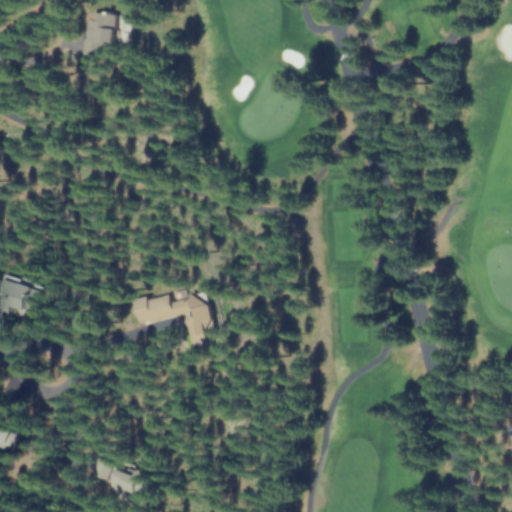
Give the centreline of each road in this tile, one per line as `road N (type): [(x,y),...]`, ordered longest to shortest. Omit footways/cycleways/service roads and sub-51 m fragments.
road 1 (residential): [(328,0),(422,332),(462,511)]
road 2 (residential): [(0,355),(30,389),(51,394),(68,382),(66,350),(48,344),(2,357)]
road 3 (residential): [(349,82),(434,53),(456,30),(464,0)]
